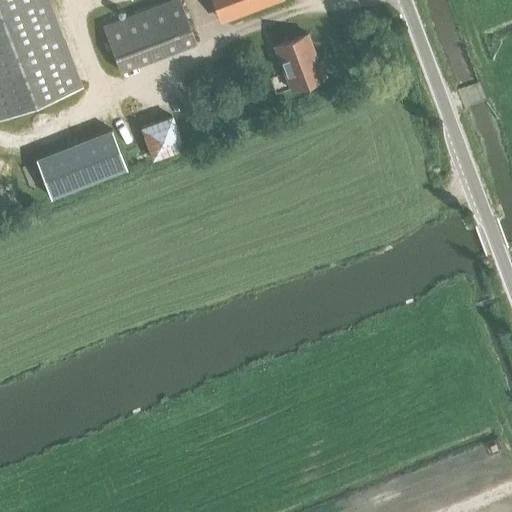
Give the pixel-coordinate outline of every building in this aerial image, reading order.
[(0,0),(0,115),(58,94),(82,84),(49,0),(0,0)] [(120,71),(196,42),(179,0),(170,0),(103,26),(120,71)] [(272,0),(213,0),(221,19),(272,0)] [(290,89),(323,76),(307,33),(274,46),(290,89)] [(168,116),(134,128),(146,162),(180,149),(168,116)]
